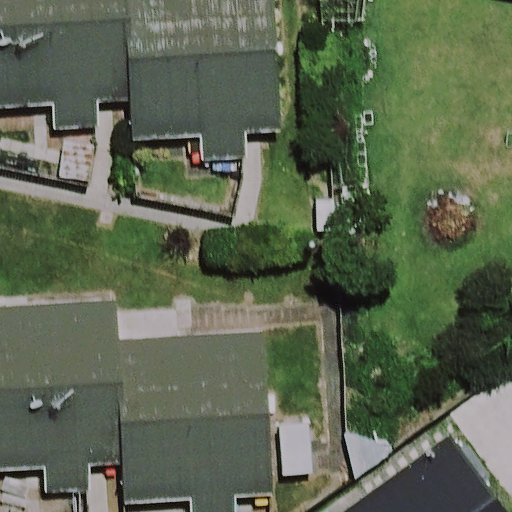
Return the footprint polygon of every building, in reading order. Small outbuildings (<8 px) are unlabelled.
[(0,0),(0,109),(51,107),(52,130),(100,128),(99,104),(132,103),(126,0),(0,0)] [(126,0),(132,103),(134,142),(199,139),(200,162),(247,160),(246,136),(281,135),(274,0),(126,0)] [(0,472),(43,470),(44,495),(92,492),(91,468),(123,467),(115,340),(114,301),(0,306),(0,472)] [(123,467),(125,505),(188,502),(188,511),(236,511),(236,500),(272,498),(263,332),(115,340),(123,467)] [(340,511),(501,511),(446,435),(340,511)]
